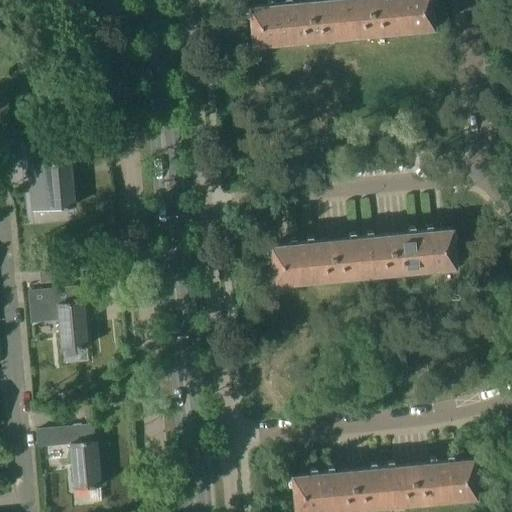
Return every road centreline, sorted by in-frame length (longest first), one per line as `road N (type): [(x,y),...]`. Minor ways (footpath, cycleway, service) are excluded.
road 1 (primary): [(138,0),(188,511)]
road 2 (unclassified): [(115,0),(162,511)]
road 3 (primary): [(207,511),(163,0)]
road 4 (residential): [(228,440),(511,398)]
road 5 (residential): [(26,511),(0,228)]
road 6 (residential): [(202,212),(475,180)]
road 7 (residential): [(228,440),(202,212)]
road 8 (residential): [(202,212),(186,0)]
road 9 (residential): [(475,180),(464,0)]
